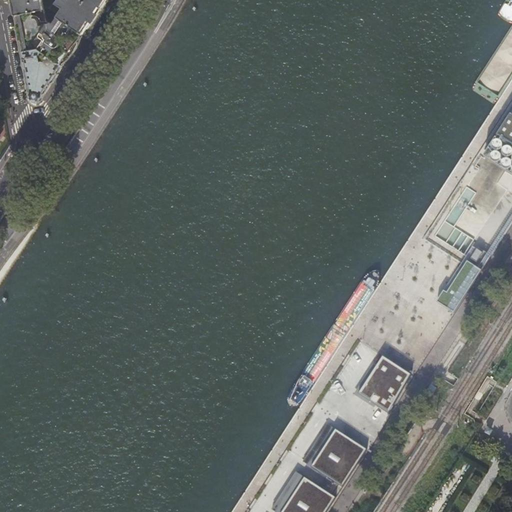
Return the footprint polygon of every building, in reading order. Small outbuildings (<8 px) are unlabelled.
[(13,0),(16,14),(45,9),(43,0),(59,0),(51,12),(84,33),(89,24),(104,0),(13,0)] [(45,9),(44,9),(47,21),(51,24),(54,22),(58,16),(51,12),(47,9),(45,9)] [(41,54),(44,51),(40,48),(24,51),(27,70),(33,99),(40,100),(52,81),(63,64),(49,55),(48,57),(49,58),(47,61),(43,60),(41,54)] [(511,274),(511,268),(508,266),(501,276),(508,281),(511,274)] [(490,309),(497,298),(491,294),(483,304),(490,309)] [(389,412),(414,373),(383,353),(358,393),(389,412)] [(341,488),(366,449),(329,425),(303,465),(341,488)] [(325,511),(335,497),(297,473),(274,511),(275,511),(325,511)]
